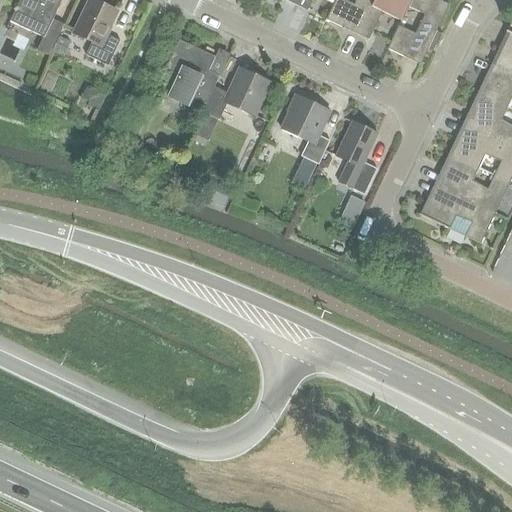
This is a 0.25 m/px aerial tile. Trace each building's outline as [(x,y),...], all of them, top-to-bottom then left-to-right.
[(62,0),(20,0),(10,22),(43,38),(37,51),(49,57),(64,25),(53,20),(62,0)] [(90,0),(89,0),(73,34),(92,43),(85,56),(108,67),(120,42),(106,35),(117,13),(90,0)] [(299,0),(297,7),(307,12),(312,0),(299,0)] [(335,0),(326,21),(358,36),(374,0),(355,0),(353,5),(341,0),(335,0)] [(412,0),(374,0),(358,36),(368,41),(382,13),(402,22),(408,8),(412,0)] [(449,6),(437,0),(412,0),(408,8),(424,16),(415,35),(398,27),(387,50),(420,66),(430,45),(436,48),(442,35),(436,32),(449,6)] [(509,34),(494,64),(511,72),(511,34),(506,32),(506,33),(509,34)] [(59,36),(53,51),(65,56),(71,42),(59,36)] [(195,100),(206,105),(214,88),(219,77),(208,72),(215,58),(179,41),(167,66),(171,67),(160,90),(193,105),(195,100)] [(511,72),(494,64),(480,95),(508,108),(511,99),(511,72)] [(214,88),(206,105),(202,113),(206,115),(217,120),(219,121),(227,105),(255,118),(263,101),(265,102),(272,85),(239,69),(227,94),(214,88)] [(97,94),(92,105),(100,108),(105,97),(97,94)] [(480,95),(465,125),(511,147),(511,127),(501,122),(508,108),(480,95)] [(289,113),(281,130),(307,143),(301,157),(303,159),(317,165),(318,166),(329,142),(319,137),(330,113),(295,96),(287,112),(289,113)] [(217,120),(206,115),(196,137),(207,142),(217,120)] [(348,163),(338,184),(364,196),(376,170),(364,164),(377,135),(352,123),(335,157),(348,163)] [(500,164),(494,177),(509,184),(511,178),(511,147),(465,125),(451,156),(479,169),(486,157),(500,164)] [(451,156),(436,186),(495,214),(509,184),(494,177),(488,190),(473,183),(479,169),(451,156)] [(303,159),(297,172),(310,178),(317,165),(303,159)] [(480,245),(495,214),(436,186),(422,216),(419,215),(419,216),(449,230),(455,217),(471,224),(464,238),(480,245)] [(359,215),(364,204),(351,198),(346,208),(359,215)]
